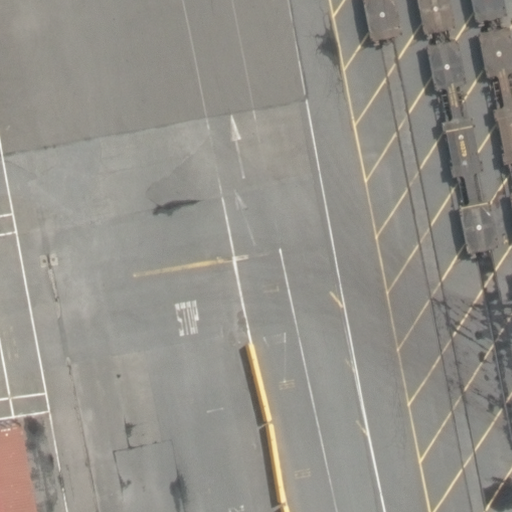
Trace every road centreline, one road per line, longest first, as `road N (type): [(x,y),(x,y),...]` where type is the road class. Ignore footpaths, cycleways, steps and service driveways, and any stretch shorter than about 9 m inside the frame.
road 1 (unknown): [(167,93),(511,34)]
road 2 (unknown): [(0,121),(167,93)]
